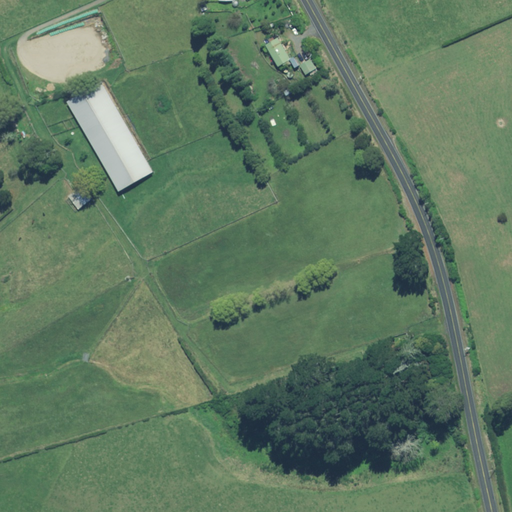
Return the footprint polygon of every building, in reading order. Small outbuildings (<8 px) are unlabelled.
[(85,14),(86,17),(100,12),(99,9),(85,14)] [(294,59),(282,38),(270,44),(283,66),(294,59)] [(321,68),(314,58),(304,64),(311,75),(321,68)] [(324,75),(321,69),(313,73),(317,79),(324,75)] [(157,172),(105,82),(72,101),(124,191),(157,172)] [(95,199),(84,185),(71,195),(82,209),(95,199)]
